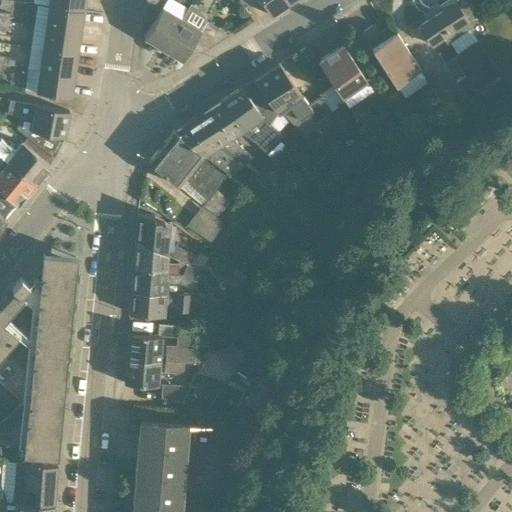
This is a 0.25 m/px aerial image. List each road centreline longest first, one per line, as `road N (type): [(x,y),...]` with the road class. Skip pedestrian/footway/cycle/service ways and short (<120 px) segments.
road 1 (residential): [(84,511),(112,146)]
road 2 (residential): [(112,146),(336,0)]
road 3 (residential): [(0,260),(62,187),(112,146)]
road 4 (residential): [(112,146),(126,0)]
